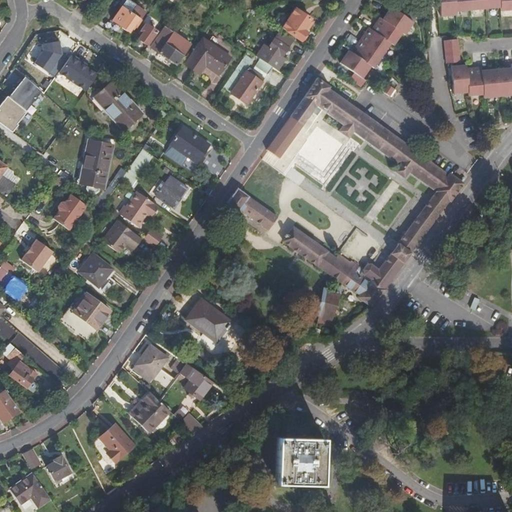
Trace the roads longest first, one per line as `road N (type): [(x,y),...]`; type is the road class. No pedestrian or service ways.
road 1 (residential): [(257,146),(102,377),(42,433),(0,453)]
road 2 (residential): [(106,511),(353,335)]
road 3 (residential): [(19,4),(44,5),(257,146)]
road 4 (residential): [(353,335),(482,176)]
road 5 (residential): [(353,0),(257,146)]
road 6 (residential): [(482,176),(461,153),(435,38)]
